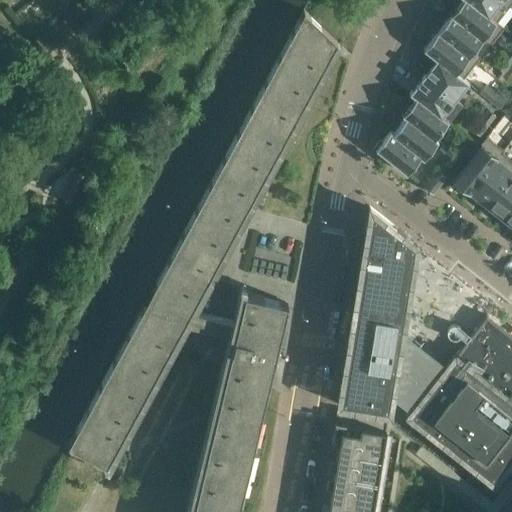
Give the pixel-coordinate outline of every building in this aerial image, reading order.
[(502,29),(466,0),(461,0),(450,15),(489,46),(502,29)] [(509,6),(501,0),(466,0),(502,29),(504,27),(497,22),(509,6)] [(194,306),(337,42),(304,11),(155,285),(194,306)] [(489,46),(450,15),(437,31),(476,62),(489,46)] [(476,62),(437,31),(424,48),(468,83),(469,82),(463,78),(476,62)] [(468,83),(424,48),(423,49),(436,59),(423,75),(462,105),(463,105),(455,99),(468,83)] [(503,72),(511,62),(504,56),(496,66),(503,72)] [(462,105),(423,75),(410,92),(448,123),(462,105)] [(497,93),(486,85),(480,92),(490,100),(497,93)] [(447,122),(448,123),(410,92),(409,93),(416,97),(402,114),(437,141),(438,140),(435,138),(447,122)] [(507,101),(497,93),(490,100),(501,109),(507,101)] [(488,125),(496,115),(488,109),(480,119),(488,125)] [(437,141),(402,114),(405,117),(393,132),(390,130),(389,131),(420,156),(423,159),(437,141)] [(479,136),(488,125),(480,119),(472,130),(479,136)] [(420,156),(389,131),(382,140),(376,148),(381,152),(380,152),(407,173),(420,156)] [(468,192),(503,149),(487,136),(452,180),(454,181),(455,181),(468,191),(467,191),(468,192)] [(461,159),(469,149),(461,143),(453,153),(461,159)] [(486,203),(511,170),(511,159),(502,152),(504,150),(503,149),(468,192),(469,193),(471,191),(486,203)] [(452,169),(461,159),(453,153),(445,163),(452,169)] [(433,194),(447,176),(438,169),(424,186),(433,194)] [(503,216),(511,203),(511,170),(486,203),(503,216)] [(511,223),(511,203),(503,216),(511,223)] [(493,483),(511,459),(511,334),(486,314),(447,365),(403,330),(417,244),(370,207),(338,404),(389,412),(392,396),(411,411),(407,415),(493,483)] [(237,511),(267,385),(277,346),(271,344),(275,331),(280,332),(287,301),(245,291),(237,321),(182,308),(179,322),(234,335),(191,511),(237,511)] [(107,467),(182,329),(143,308),(68,446),(107,467)] [(372,511),(381,459),(381,458),(385,438),(388,418),(338,410),(337,410),(332,443),(339,444),(337,451),(337,452),(330,494),(330,495),(328,509),(327,511),(372,511)]
